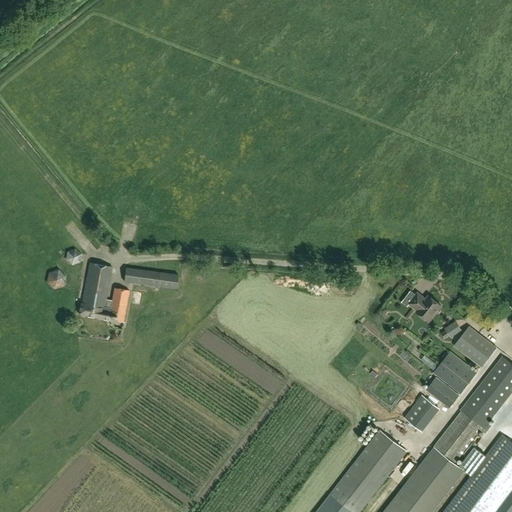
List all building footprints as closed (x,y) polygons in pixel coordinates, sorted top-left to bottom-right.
[(75,249),(67,251),(66,259),(72,265),(80,262),(82,254),(75,249)] [(92,317),(101,264),(90,262),(83,303),(81,303),(79,314),(92,317)] [(112,266),(101,264),(92,317),(121,322),(121,321),(124,322),(129,290),(115,287),(112,300),(106,299),(112,266)] [(126,267),(124,281),(176,288),(178,274),(126,267)] [(429,321),(441,306),(429,296),(425,301),(423,300),(424,298),(418,293),(410,304),(418,310),(417,312),(429,321)] [(496,348),(469,327),(454,346),(481,367),(496,348)] [(477,373),(450,352),(434,373),(461,393),(477,373)] [(511,392),(511,363),(503,356),(461,410),(462,411),(384,511),(432,511),(465,471),(455,463),(483,427),(487,431),(492,425),(489,422),(511,392)] [(449,407),(459,395),(436,378),(427,389),(449,407)] [(422,394),(404,418),(423,432),(441,409),(422,394)] [(359,433),(367,437),(369,431),(361,427),(359,433)] [(360,511),(388,476),(408,451),(380,429),(367,446),(315,511),(360,511)] [(475,439),(481,443),(487,436),(481,431),(475,439)] [(511,442),(502,435),(442,511),(495,511),(511,490),(511,442)] [(511,511),(511,490),(495,511),(511,511)]
